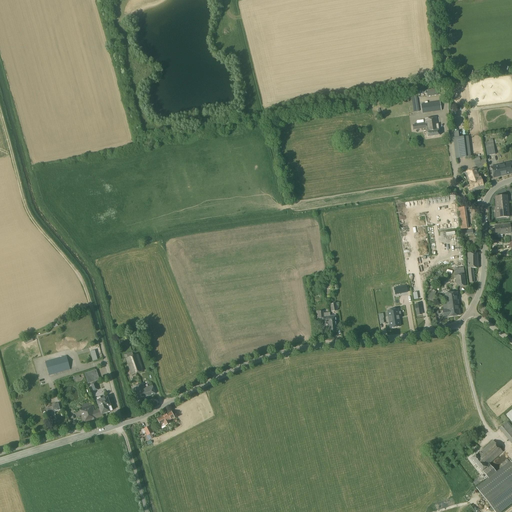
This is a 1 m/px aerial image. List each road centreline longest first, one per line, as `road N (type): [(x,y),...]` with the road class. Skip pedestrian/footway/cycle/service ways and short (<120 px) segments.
road 1 (tertiary): [(0,461),(134,421),(268,356),(429,334),(471,311)]
road 2 (tertiary): [(471,311),(485,265),(486,199),(511,180)]
